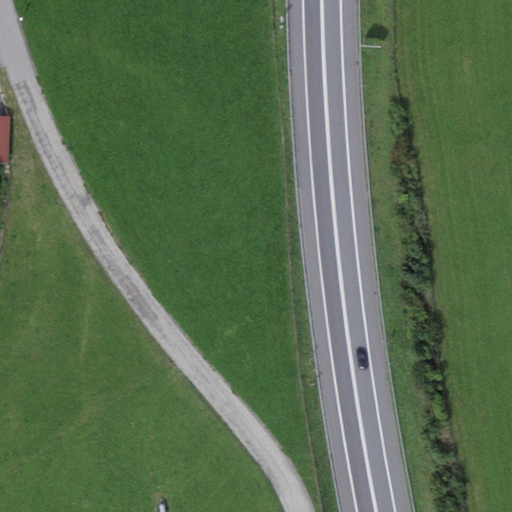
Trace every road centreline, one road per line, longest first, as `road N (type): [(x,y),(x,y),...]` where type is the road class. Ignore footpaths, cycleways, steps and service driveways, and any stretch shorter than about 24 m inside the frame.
road 1 (residential): [(0,0),(45,130),(121,275),(277,467),(294,511)]
road 2 (trunk): [(322,0),(329,211),(377,511)]
